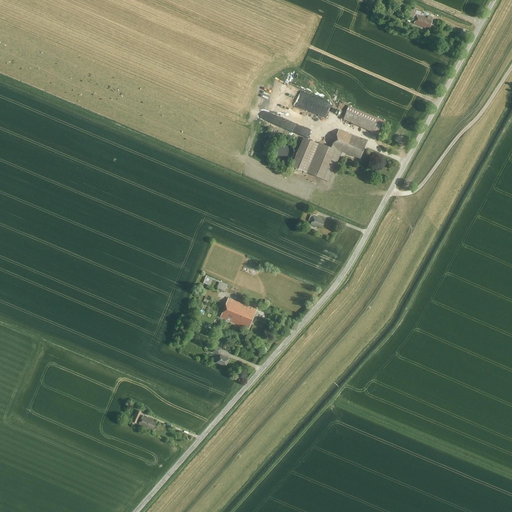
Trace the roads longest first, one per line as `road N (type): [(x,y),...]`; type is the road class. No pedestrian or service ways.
road 1 (tertiary): [(494,0),(344,272),(294,331)]
road 2 (tertiary): [(294,331),(135,511)]
